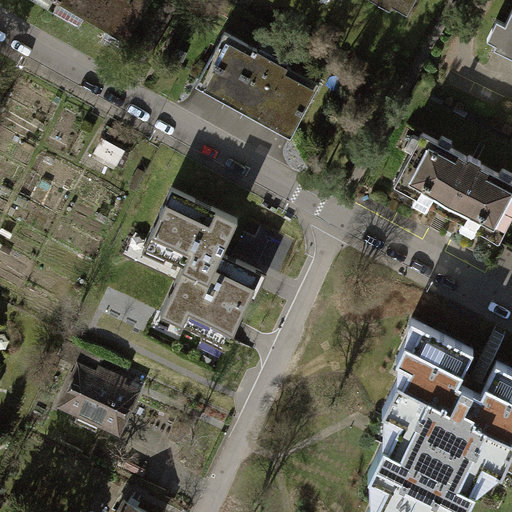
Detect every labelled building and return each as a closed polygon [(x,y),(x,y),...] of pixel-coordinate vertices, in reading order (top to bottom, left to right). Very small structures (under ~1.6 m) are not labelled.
[(63,0),(126,37),(148,0),(63,0)] [(393,0),(392,4),(408,12),(414,0),(393,0)] [(511,8),(506,23),(497,19),(488,38),(496,42),(494,46),(511,55),(511,8)] [(320,83),(225,31),(196,84),(291,136),(320,83)] [(511,215),(511,179),(422,132),(420,136),(413,132),(406,147),(412,150),(394,184),(416,195),(413,202),(427,210),(431,203),(440,208),(445,200),(458,207),(453,215),(463,220),(459,227),(474,236),(478,228),(499,240),(511,215)] [(129,154),(102,139),(93,156),(113,167),(116,163),(122,167),(129,154)] [(239,217),(172,186),(145,244),(184,263),(161,312),(228,343),(262,271),(222,252),(239,217)] [(511,370),(414,323),(392,377),(405,383),(379,426),(407,438),(392,467),(376,459),(360,490),(380,500),(373,511),(467,511),(470,507),(452,496),(468,470),(499,482),(511,450),(511,370)] [(98,372),(80,365),(62,402),(80,411),(76,420),(96,430),(100,420),(119,429),(136,391),(122,384),(125,377),(100,365),(98,372)] [(149,511),(125,498),(117,511),(149,511)]
